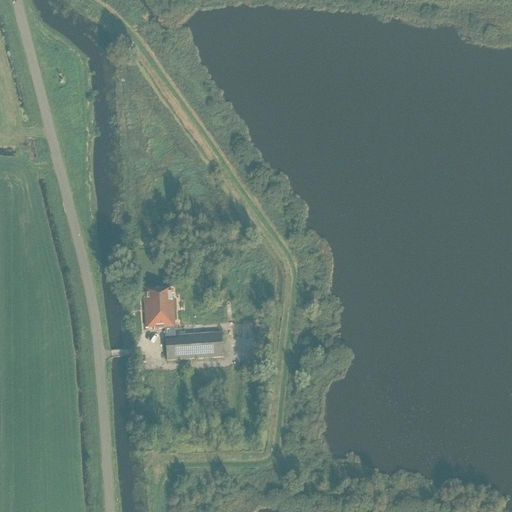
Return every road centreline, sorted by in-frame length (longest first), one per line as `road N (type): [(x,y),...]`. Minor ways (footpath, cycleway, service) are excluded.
road 1 (track): [(88,0),(158,65),(293,263),(272,455),(182,465),(159,485),(160,511)]
road 2 (tertiary): [(109,511),(96,329),(13,0)]
